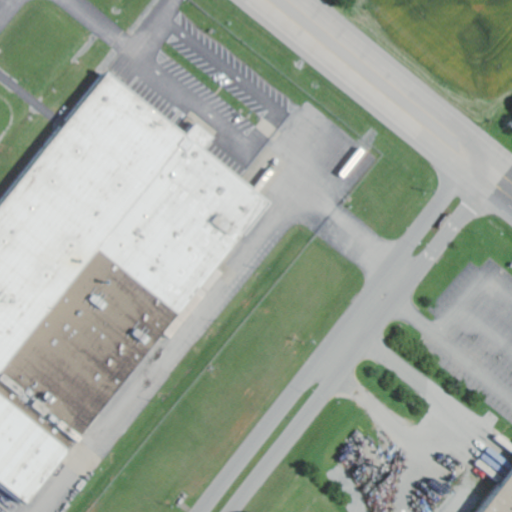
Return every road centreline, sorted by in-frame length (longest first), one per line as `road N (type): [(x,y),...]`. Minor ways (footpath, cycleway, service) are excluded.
road 1 (residential): [(476,161),(202,511)]
road 2 (residential): [(496,177),(236,511)]
road 3 (primary): [(511,189),(276,0)]
